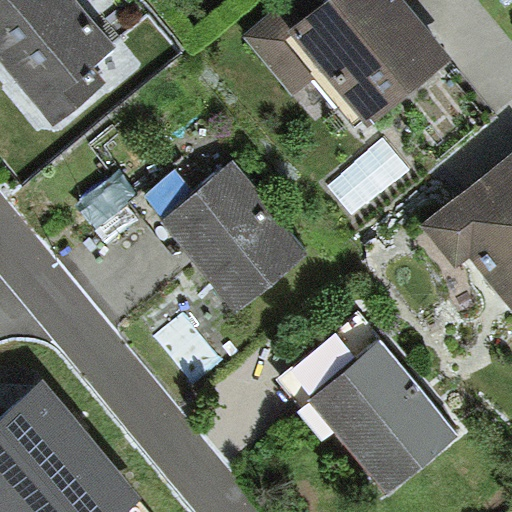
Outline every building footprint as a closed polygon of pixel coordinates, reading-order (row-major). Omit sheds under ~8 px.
[(87,0),(0,0),(0,51),(54,118),(108,74),(95,58),(119,38),(87,0)] [(313,65),(356,120),(452,43),(417,0),(306,0),(291,13),(282,2),(247,31),(289,84),(313,65)] [(470,249),(511,299),(511,139),(416,218),(453,263),(470,249)] [(181,264),(197,251),(235,300),(308,243),(233,149),(196,177),(179,156),(128,197),(181,264)] [(382,334),(315,390),(357,440),(393,483),(460,427),(382,334)] [(43,379),(0,415),(0,511),(128,511),(145,498),(74,416),(43,379)]
